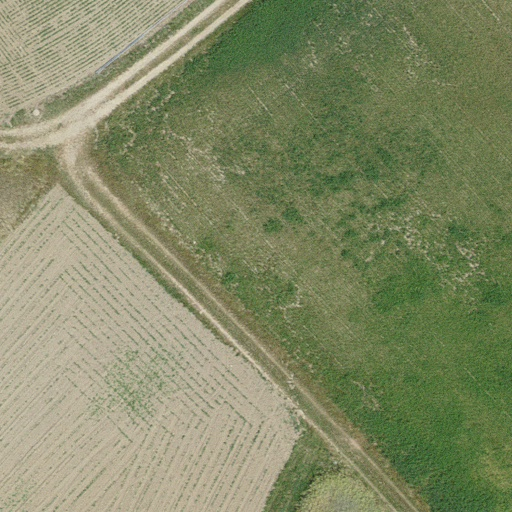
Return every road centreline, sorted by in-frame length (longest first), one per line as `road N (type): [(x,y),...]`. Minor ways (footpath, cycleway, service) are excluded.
road 1 (track): [(396,511),(94,180),(103,107)]
road 2 (track): [(0,131),(8,136),(103,107),(226,0)]
